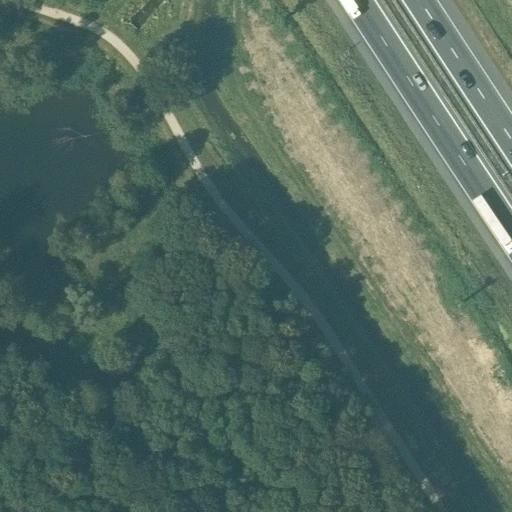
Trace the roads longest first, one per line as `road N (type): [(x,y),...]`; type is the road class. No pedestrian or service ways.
road 1 (motorway): [(355,0),(511,238)]
road 2 (motorway): [(511,144),(417,0)]
